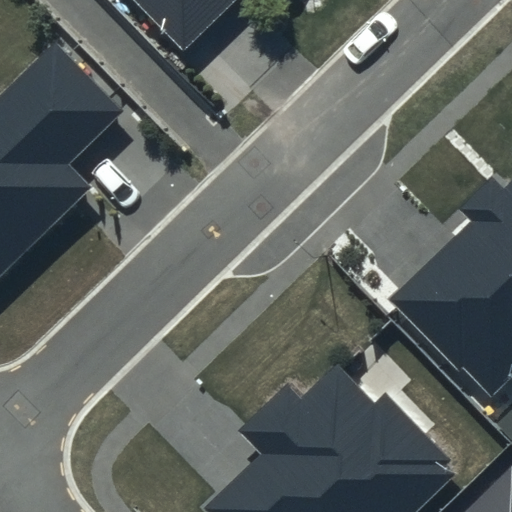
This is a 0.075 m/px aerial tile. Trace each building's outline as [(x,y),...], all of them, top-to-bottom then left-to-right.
[(134,0),(182,50),(235,0),(134,0)] [(0,273),(90,187),(68,164),(122,113),(55,44),(0,95),(0,273)] [(511,183),(504,191),(490,177),(458,208),(471,221),(391,298),(458,367),(462,363),(492,394),(511,376),(511,183)] [(423,511),(462,475),(451,463),(455,459),(389,391),(378,403),(341,365),(306,398),(292,384),(244,429),(266,452),(208,507),(212,511),(423,511)] [(511,511),(511,463),(462,511),(511,511)]
